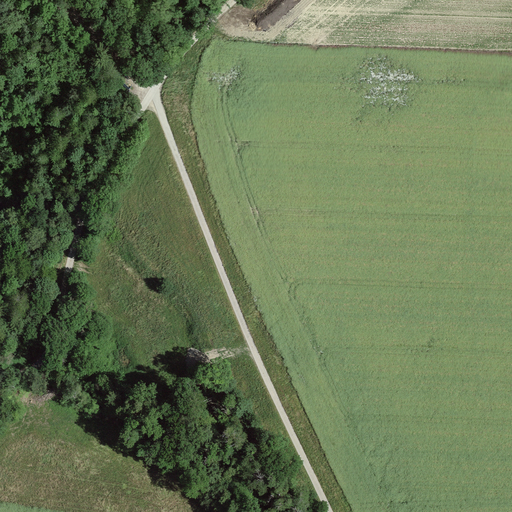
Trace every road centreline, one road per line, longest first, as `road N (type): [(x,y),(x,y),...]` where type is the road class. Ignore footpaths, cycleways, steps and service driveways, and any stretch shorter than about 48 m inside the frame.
road 1 (track): [(328,511),(234,306),(154,89),(237,0)]
road 2 (track): [(71,0),(154,89),(87,205),(54,341),(37,368)]
